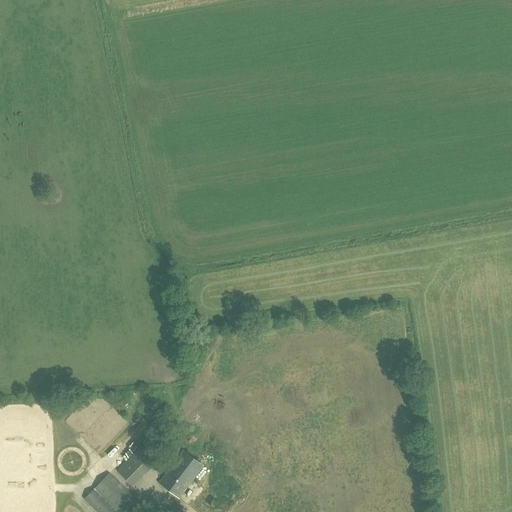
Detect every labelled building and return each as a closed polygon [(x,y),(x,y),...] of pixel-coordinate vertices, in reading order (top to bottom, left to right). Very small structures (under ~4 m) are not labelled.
[(309,511),(341,467),(315,449),(337,418),(324,409),(317,419),(312,415),(281,460),(287,464),(274,482),(281,486),(289,475),(294,478),(302,467),(308,470),(303,477),(311,482),(290,511),(309,511)] [(106,457),(110,461),(120,449),(116,445),(106,457)] [(155,464),(139,449),(117,471),(133,486),(155,464)] [(204,466),(183,450),(159,483),(180,498),(204,466)] [(364,471),(333,511),(354,511),(377,481),(364,471)] [(127,511),(128,511),(138,501),(110,473),(85,499),(98,511),(127,511)]
